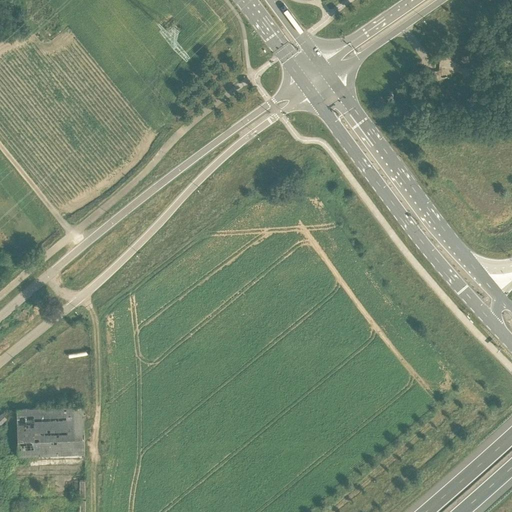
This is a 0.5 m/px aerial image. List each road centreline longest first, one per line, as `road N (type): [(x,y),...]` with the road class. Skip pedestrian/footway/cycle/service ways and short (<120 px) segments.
road 1 (unclassified): [(76,302),(229,152),(310,92)]
road 2 (primary): [(310,92),(497,328)]
road 3 (primary): [(500,295),(330,77)]
road 4 (unclassified): [(302,80),(82,247)]
road 5 (track): [(76,302),(94,330),(97,455)]
road 6 (secondary): [(330,77),(441,0)]
road 7 (residential): [(82,247),(0,146)]
